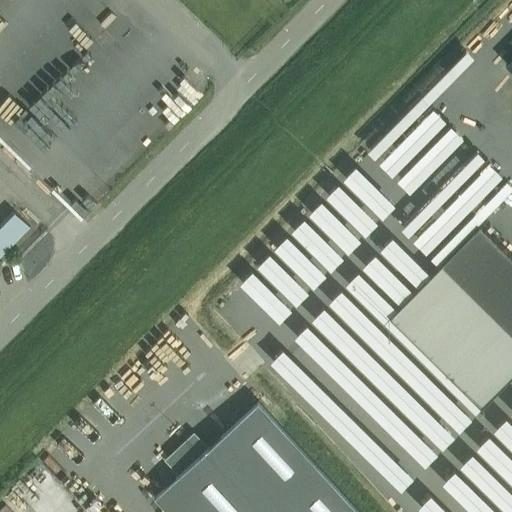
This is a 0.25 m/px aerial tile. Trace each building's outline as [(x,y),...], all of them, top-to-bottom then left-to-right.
[(498,187),(511,176),(511,173),(503,161),(487,173),(498,187)] [(421,183),(428,187),(421,197),(441,212),(461,184),(434,165),(421,183)] [(511,255),(478,222),(440,261),(511,331),(511,255)] [(511,392),(490,417),(501,427),(511,414),(511,392)] [(361,511),(257,399),(153,495),(168,511),(361,511)]
